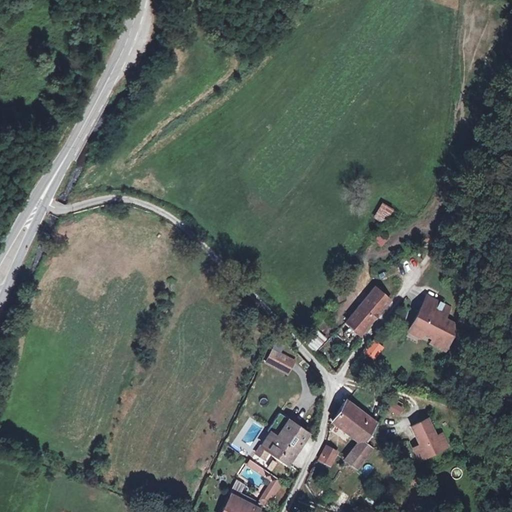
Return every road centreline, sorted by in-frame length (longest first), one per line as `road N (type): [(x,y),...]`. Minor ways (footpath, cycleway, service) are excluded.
road 1 (unclassified): [(44,199),(63,210),(124,199),(163,212),(337,386)]
road 2 (secondary): [(44,199),(141,0)]
road 3 (unclassified): [(429,264),(337,386)]
road 4 (unclassified): [(283,511),(337,386)]
